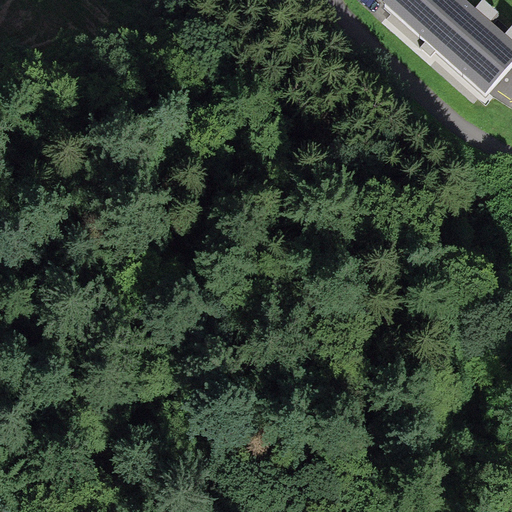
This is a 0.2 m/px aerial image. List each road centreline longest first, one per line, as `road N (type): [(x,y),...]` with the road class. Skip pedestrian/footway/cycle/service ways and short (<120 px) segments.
road 1 (track): [(0,360),(206,511)]
road 2 (residential): [(511,149),(463,129),(406,90),(322,0)]
